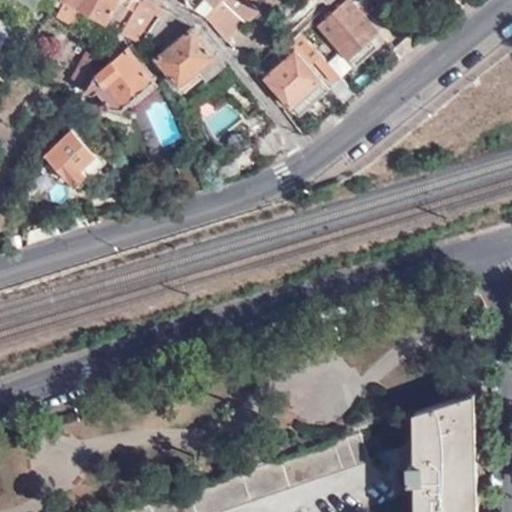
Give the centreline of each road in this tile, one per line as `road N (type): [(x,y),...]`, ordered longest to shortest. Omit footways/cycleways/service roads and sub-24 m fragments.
road 1 (residential): [(0,410),(499,245)]
road 2 (tertiary): [(309,159),(257,189),(0,266)]
road 3 (tertiary): [(511,0),(309,159)]
road 4 (residential): [(168,5),(202,28),(309,159)]
